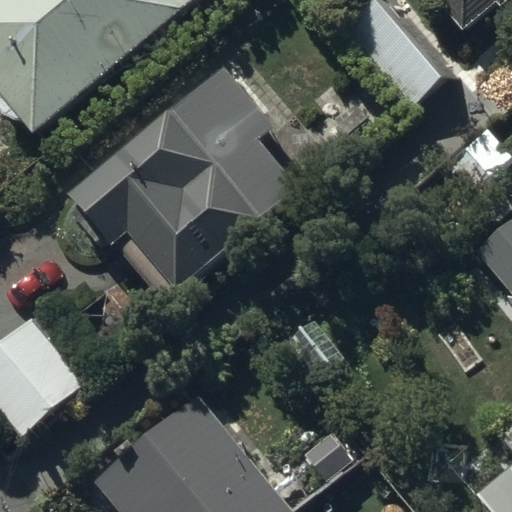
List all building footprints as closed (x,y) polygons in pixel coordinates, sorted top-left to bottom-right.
[(0,0),(0,96),(41,146),(218,0),(0,0)] [(468,79),(401,0),(387,0),(347,33),(419,120),(468,79)] [(511,18),(511,0),(433,0),(470,44),(505,16),(509,21),(511,18)] [(278,137),(231,79),(72,208),(116,262),(135,247),(181,303),(307,201),(265,149),(278,137)] [(511,240),(490,255),(511,287),(511,240)] [(37,327),(0,356),(0,411),(28,446),(91,397),(37,327)] [(288,511),(201,410),(103,493),(119,511),(288,511)] [(511,511),(511,445),(508,449),(511,452),(511,484),(486,506),(490,511),(511,511)]
